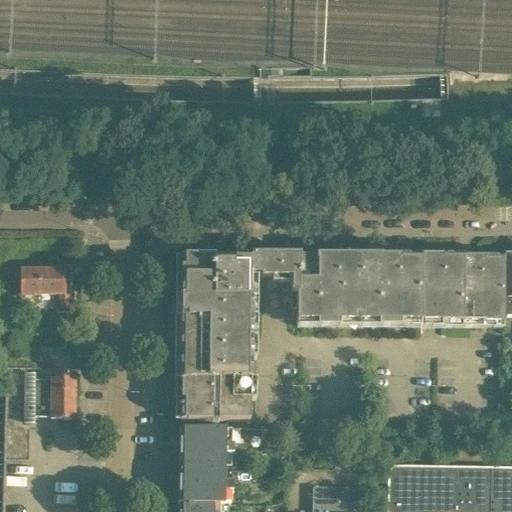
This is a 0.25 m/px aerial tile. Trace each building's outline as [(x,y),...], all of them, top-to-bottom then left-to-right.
[(296,310),(296,323),(420,324),(503,325),(503,318),(502,318),(503,258),(464,258),(464,257),(421,257),(381,257),(381,256),(316,256),(316,257),(300,257),(300,256),(269,256),(250,255),(250,260),(216,259),(216,257),(181,256),(180,339),(179,382),(181,382),(180,422),(249,423),(250,332),(250,296),(250,277),(261,277),(261,279),(269,279),(291,280),(290,295),(290,310),(296,310)] [(502,318),(503,318),(511,318),(511,256),(504,257),(504,258),(503,258),(502,318)] [(21,271),(20,296),(60,296),(59,309),(72,309),(72,295),(64,295),(64,271),(21,271)] [(68,365),(68,342),(37,343),(38,366),(68,365)] [(34,418),(49,419),(49,421),(75,421),(75,380),(50,379),(50,381),(34,381),(34,374),(24,374),(23,425),(34,425),(34,418)] [(500,426),(501,426),(511,425),(511,413),(500,414),(500,426)] [(180,430),(180,448),(234,449),(234,445),(240,444),(241,430),(180,430)] [(234,454),(234,449),(180,448),(180,467),(225,468),(225,454),(234,454)] [(361,461),(352,461),(353,469),(361,469),(361,461)] [(225,482),(225,468),(180,467),(179,485),(233,486),(233,482),(225,482)] [(387,511),(511,511),(511,469),(394,468),(388,473),(387,511)] [(233,491),(233,486),(179,485),(179,506),(219,506),(224,506),(224,491),(233,491)] [(358,511),(359,489),(312,489),(311,511),(358,511)]
